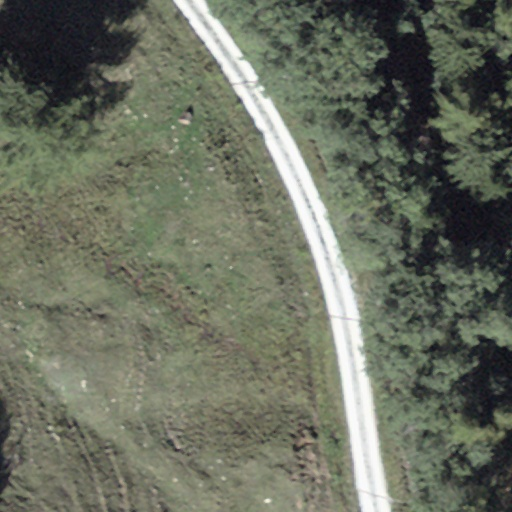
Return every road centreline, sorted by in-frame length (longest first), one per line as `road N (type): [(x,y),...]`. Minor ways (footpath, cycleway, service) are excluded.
road 1 (track): [(378,511),(345,309),(305,186),(199,0)]
road 2 (track): [(319,0),(511,274)]
